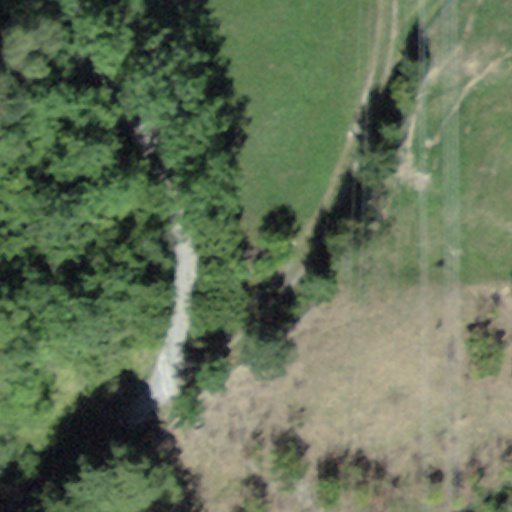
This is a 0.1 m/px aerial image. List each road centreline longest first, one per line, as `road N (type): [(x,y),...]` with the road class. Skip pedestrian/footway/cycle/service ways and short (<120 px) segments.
road 1 (track): [(382,0),(384,29),(351,177),(266,299),(182,360)]
road 2 (track): [(182,360),(153,191),(44,0)]
road 3 (track): [(2,511),(182,360)]
